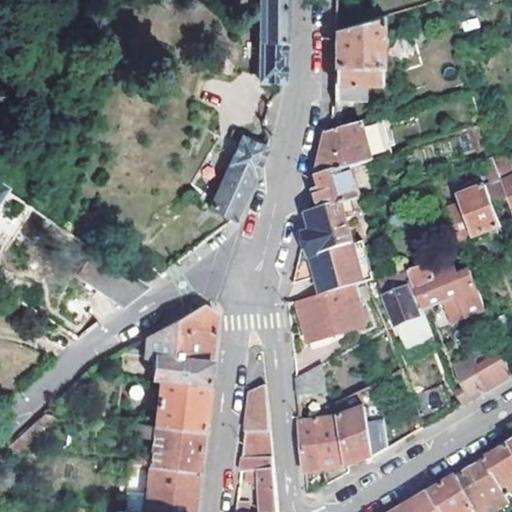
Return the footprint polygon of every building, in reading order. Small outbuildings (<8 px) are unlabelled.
[(261,81),(284,81),(284,0),(263,0),(264,38),(261,38),(261,81)] [(333,57),(332,101),(364,101),(364,84),(379,84),(380,17),(334,29),(333,57)] [(317,176),(350,167),(371,160),(360,123),(328,132),(323,152),(317,176)] [(266,148),(266,147),(242,138),(209,209),(233,220),(266,148)] [(511,168),(506,154),(493,157),(509,200),(511,207),(511,168)] [(493,157),(482,161),(490,184),(471,192),(468,186),(456,191),(471,238),(499,226),(492,205),(509,200),(493,157)] [(313,195),(309,213),(342,203),(359,198),(350,167),(317,176),(313,195)] [(366,282),(342,203),(309,213),(314,230),(304,233),(325,294),(355,285),(366,282)] [(456,203),(447,206),(459,239),(468,236),(456,203)] [(124,270),(99,252),(83,275),(126,305),(149,288),(124,270)] [(147,253),(124,270),(149,288),(159,279),(147,253)] [(440,261),(429,264),(434,277),(445,273),(440,261)] [(471,271),(458,276),(455,269),(445,273),(434,277),(429,264),(409,270),(424,309),(444,300),(453,322),(486,309),(471,271)] [(406,278),(382,287),(396,325),(403,344),(410,342),(413,348),(430,341),(421,316),(406,278)] [(366,323),(355,285),(325,294),(298,301),(310,340),(366,323)] [(160,379),(207,385),(208,376),(215,313),(202,304),(121,350),(120,364),(133,365),(146,355),(154,356),(151,378),(160,379)] [(451,367),(465,403),(469,401),(511,375),(501,347),(451,367)] [(118,374),(132,376),(133,365),(120,364),(118,374)] [(320,391),(321,364),(295,378),(297,396),(320,391)] [(204,408),(207,385),(160,379),(154,425),(202,430),(204,408)] [(340,416),(367,410),(369,421),(383,418),(376,381),(337,401),(340,416)] [(252,392),(249,420),(271,420),(268,386),(252,392)] [(417,406),(425,427),(444,416),(433,389),(414,397),(417,406)] [(372,458),(375,456),(369,421),(367,410),(340,416),(349,468),(372,458)] [(14,449),(55,413),(43,412),(2,448),(14,449)] [(340,416),(322,419),(328,471),(349,468),(340,416)] [(322,419),(300,423),(305,474),(328,471),(322,419)] [(249,420),(243,472),(276,467),(271,420),(249,420)] [(143,465),(151,466),(197,471),(200,443),(202,430),(154,425),(133,422),(132,432),(152,434),(149,459),(144,459),(143,465)] [(511,491),(511,445),(511,444),(502,450),(484,460),(505,496),(511,491)] [(0,493),(3,491),(0,482),(0,463),(10,454),(2,448),(0,449),(0,493)] [(129,464),(132,463),(139,464),(143,465),(144,459),(139,458),(133,457),(130,457),(129,464)] [(505,496),(484,460),(463,474),(456,478),(476,511),(495,511),(510,503),(505,496)] [(197,471),(151,466),(145,511),(192,511),(194,496),(197,471)] [(249,497),(256,496),(261,495),(261,499),(261,511),(279,511),(276,467),(243,472),(242,484),(248,483),(249,497)] [(438,488),(431,492),(442,511),(476,511),(456,478),(438,488)] [(442,511),(431,492),(403,509),(398,511),(442,511)] [(238,511),(247,511),(249,497),(240,496),(238,511)]
